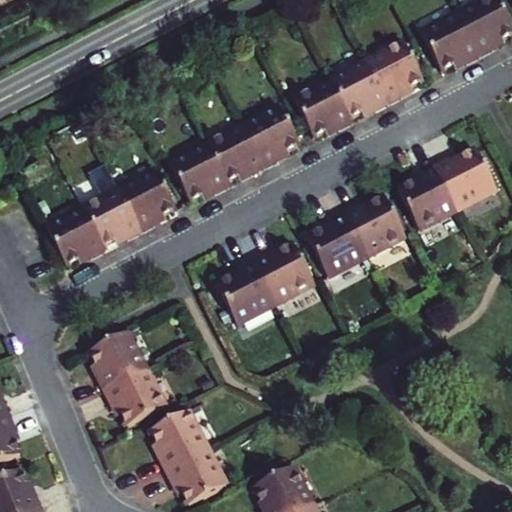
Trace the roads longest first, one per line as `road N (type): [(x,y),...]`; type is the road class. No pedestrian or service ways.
road 1 (residential): [(27,326),(511,73)]
road 2 (secondary): [(0,100),(192,0)]
road 3 (residential): [(27,326),(106,511)]
